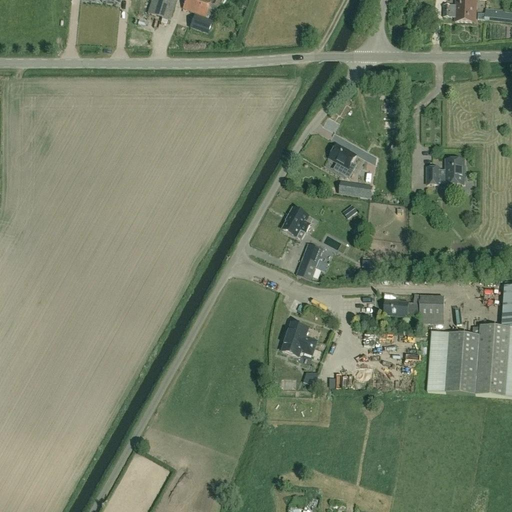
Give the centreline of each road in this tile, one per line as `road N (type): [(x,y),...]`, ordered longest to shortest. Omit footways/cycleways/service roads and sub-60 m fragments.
road 1 (unclassified): [(93,511),(299,147),(368,57)]
road 2 (unclassified): [(368,57),(0,62)]
road 3 (unclassified): [(368,57),(511,55)]
